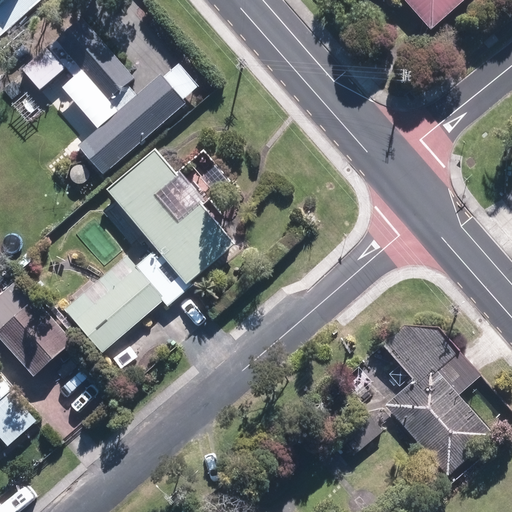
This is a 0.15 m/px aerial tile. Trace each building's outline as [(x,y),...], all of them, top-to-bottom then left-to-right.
[(0,0),(0,39),(1,40),(46,0),(0,0)] [(407,0),(436,34),(475,0),(407,0)] [(88,140),(113,169),(191,102),(188,99),(204,86),(184,62),(169,75),(166,72),(141,94),(133,84),(140,79),(88,17),(28,69),(46,90),(71,68),(78,77),(67,86),(103,128),(88,140)] [(164,149),(115,189),(162,248),(139,266),(141,267),(78,319),(106,353),(169,302),(173,306),(199,285),(196,281),(241,245),(205,201),(185,218),(164,193),(185,176),(164,149)] [(233,180),(219,164),(205,176),(219,192),(233,180)] [(18,263),(24,270),(36,260),(30,253),(18,263)] [(2,333),(40,376),(79,341),(41,298),(2,333)] [(390,405),(453,476),(500,435),(464,394),(487,374),(446,327),(409,325),(387,343),(420,379),(390,405)] [(377,439),(388,431),(370,409),(340,434),(358,456),(367,448),(372,454),(382,445),(377,439)]
